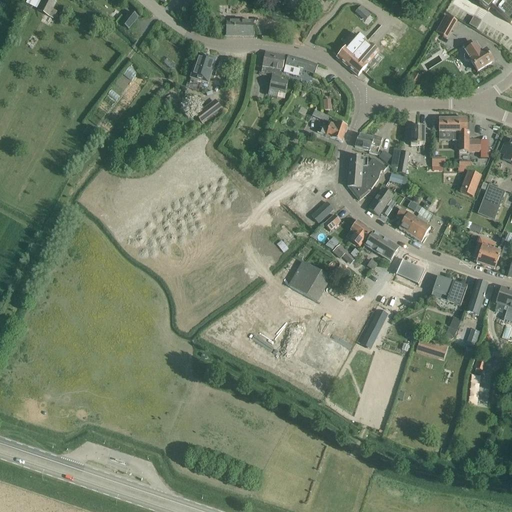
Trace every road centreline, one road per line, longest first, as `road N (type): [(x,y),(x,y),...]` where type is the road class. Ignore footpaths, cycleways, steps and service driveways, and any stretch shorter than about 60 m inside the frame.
road 1 (tertiary): [(511,286),(410,249),(366,220),(340,189),(360,102)]
road 2 (tertiary): [(360,102),(354,84),(324,59),(269,45),(207,43),(143,0)]
road 3 (primary): [(207,511),(0,441)]
road 4 (primary): [(0,457),(160,511)]
